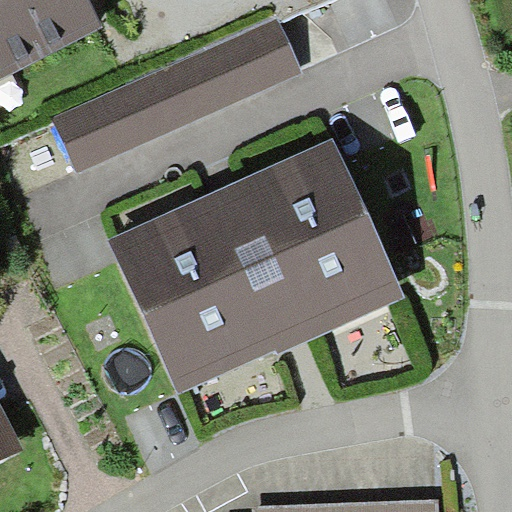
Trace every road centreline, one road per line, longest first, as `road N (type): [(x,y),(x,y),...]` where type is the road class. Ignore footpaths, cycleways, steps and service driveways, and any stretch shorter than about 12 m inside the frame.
road 1 (residential): [(447,0),(488,197),(497,418)]
road 2 (residential): [(497,418),(407,414),(263,441),(130,511)]
